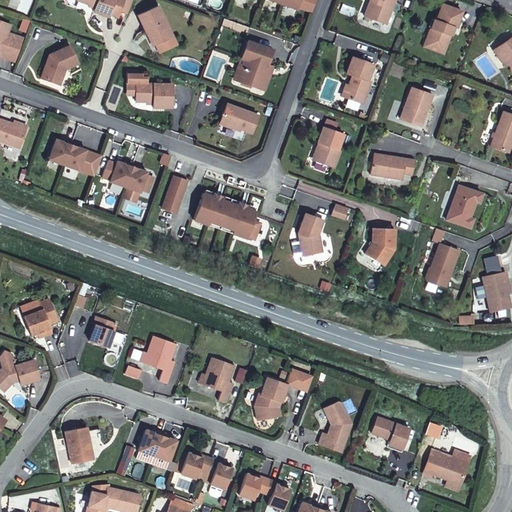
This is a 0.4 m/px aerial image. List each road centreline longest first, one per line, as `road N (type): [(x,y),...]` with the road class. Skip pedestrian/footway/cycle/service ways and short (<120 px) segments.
road 1 (residential): [(0,481),(67,392),(95,386),(381,489),(405,511)]
road 2 (secondary): [(445,365),(276,314),(0,213)]
road 3 (residential): [(325,0),(267,163),(247,171),(0,85)]
